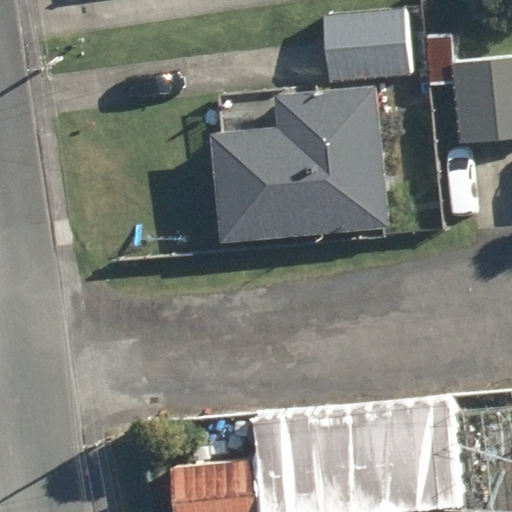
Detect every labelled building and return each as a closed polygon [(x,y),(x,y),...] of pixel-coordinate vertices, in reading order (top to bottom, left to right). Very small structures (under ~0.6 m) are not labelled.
[(325,15),(331,82),(414,75),(408,8),(325,15)] [(511,59),(455,64),(461,142),(511,138),(511,59)] [(210,135),(219,243),(390,228),(378,86),(276,96),(279,129),(210,135)] [(438,158),(442,198),(453,197),(450,158),(438,158)] [(261,511),(253,445),(169,455),(175,511),(261,511)]
